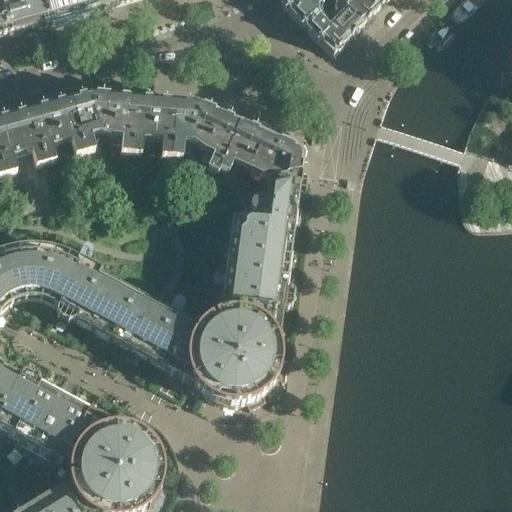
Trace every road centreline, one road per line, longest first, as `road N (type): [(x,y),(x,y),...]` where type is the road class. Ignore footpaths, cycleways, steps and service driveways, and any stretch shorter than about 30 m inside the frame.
road 1 (residential): [(0,96),(245,27)]
road 2 (residential): [(421,0),(348,97),(245,27)]
